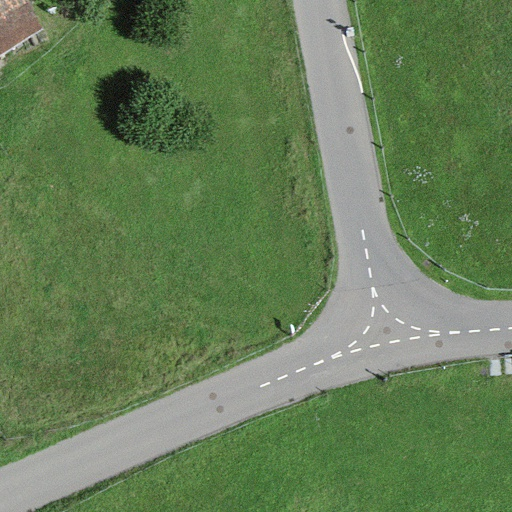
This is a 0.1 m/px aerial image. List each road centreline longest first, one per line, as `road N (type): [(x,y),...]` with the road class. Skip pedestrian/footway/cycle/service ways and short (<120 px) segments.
road 1 (residential): [(0,497),(384,332)]
road 2 (residential): [(321,0),(384,332)]
road 3 (residential): [(384,332),(511,326)]
